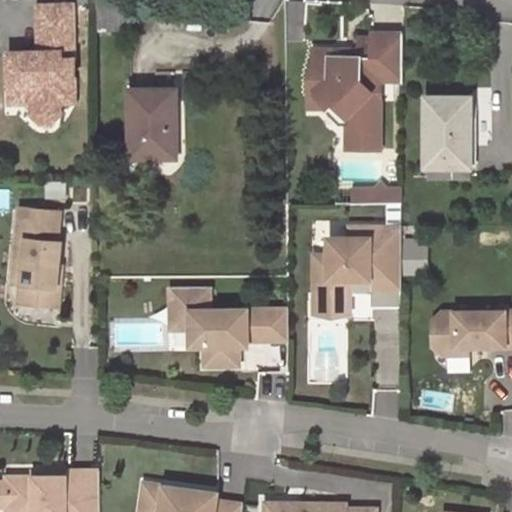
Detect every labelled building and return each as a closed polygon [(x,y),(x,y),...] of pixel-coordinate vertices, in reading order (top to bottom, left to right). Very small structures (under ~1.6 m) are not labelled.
[(130,0),(98,0),(99,31),(130,31),(130,0)] [(35,103),(35,116),(44,123),(56,122),(64,115),(63,103),(63,95),(78,95),(77,60),(80,60),(78,5),(48,5),(48,38),(42,38),(42,52),(12,53),(13,87),(27,87),(27,103),(35,103)] [(404,74),(404,31),(372,31),(372,36),(359,36),(359,48),(359,54),(340,54),(340,66),(331,66),(331,54),(331,48),(313,48),(313,69),(309,69),(309,93),(315,93),(331,108),(336,103),(348,114),(348,123),(355,123),(355,147),(383,147),(383,99),(375,98),(375,80),(383,80),(384,80),(384,69),(393,68),(393,74),(404,74)] [(384,80),(404,80),(404,74),(393,74),(393,68),(384,69),(384,80)] [(383,99),(383,80),(375,80),(375,98),(383,99)] [(27,87),(13,87),(13,104),(27,103),(27,87)] [(133,89),(134,155),(134,157),(169,156),(168,135),(178,135),(177,89),(133,89)] [(331,108),(315,93),(309,93),(309,108),(331,108)] [(63,95),(63,103),(78,102),(78,95),(63,95)] [(472,97),(426,97),(426,167),(428,167),(467,167),(467,142),(472,142),(472,97)] [(348,114),(336,103),(331,108),(328,110),(341,122),(348,123),(348,114)] [(356,203),(404,203),(403,188),(356,189),(356,203)] [(64,212),(23,208),(16,284),(24,284),(36,286),(34,305),(59,307),(65,242),(61,242),(64,212)] [(403,289),(404,226),(352,226),(352,237),(331,237),(331,255),(316,255),(316,295),(352,295),(353,289),(352,280),(372,280),(372,289),(403,289)] [(428,250),(418,250),(418,245),(408,245),(408,275),(418,275),(418,270),(428,270),(428,250)] [(352,280),(353,289),(372,289),(372,280),(352,280)] [(36,286),(24,284),(22,303),(34,305),(36,286)] [(193,309),(201,309),(201,287),(173,287),(173,329),(193,329),(193,309)] [(213,287),(201,287),(201,309),(193,309),(193,347),(206,347),(206,366),(241,366),(241,346),(251,346),(251,341),(291,341),(291,309),(213,309),(213,287)] [(403,289),(372,289),(372,302),(403,302),(403,289)] [(316,295),(317,313),(352,313),(352,295),(316,295)] [(511,346),(511,310),(442,311),(434,320),(434,346),(443,355),(451,346),(469,346),(511,346)] [(451,346),(443,355),(469,354),(469,346),(451,346)] [(103,511),(103,470),(52,470),(53,476),(37,476),(10,476),(10,481),(0,480),(0,494),(10,494),(10,506),(10,511),(37,511),(103,511)] [(245,511),(246,504),(221,500),(222,493),(147,482),(146,494),(166,497),(163,511),(245,511)] [(0,506),(10,506),(10,494),(0,494),(0,506)] [(163,511),(166,497),(146,494),(143,511),(163,511)] [(380,511),(381,508),(351,508),(351,503),(269,503),(268,511),(380,511)]
